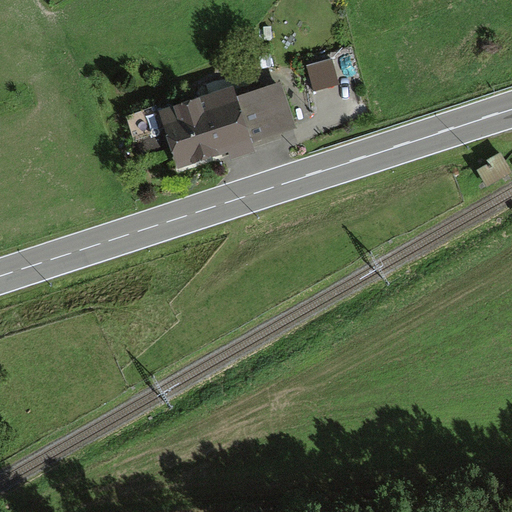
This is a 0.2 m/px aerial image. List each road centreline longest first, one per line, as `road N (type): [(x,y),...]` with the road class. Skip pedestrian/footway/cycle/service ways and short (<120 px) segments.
road 1 (primary): [(0,276),(511,108)]
road 2 (track): [(267,511),(511,483)]
